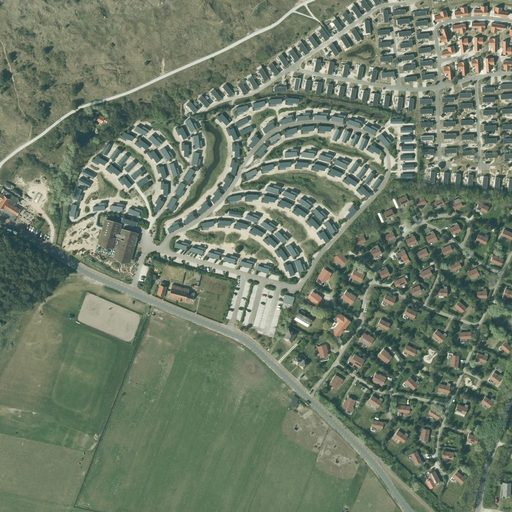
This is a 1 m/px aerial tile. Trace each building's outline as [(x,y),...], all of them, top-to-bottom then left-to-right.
[(372,8),(366,0),(361,0),(368,10),(372,8)] [(363,13),(355,3),(352,6),(359,16),(363,13)] [(461,11),(454,11),(455,16),(468,14),(467,10),(466,6),(460,7),(461,11)] [(474,9),(474,14),(487,14),(487,9),(487,6),(481,6),(481,9),(474,9)] [(494,10),(494,14),(507,16),(507,12),(501,11),(501,7),(495,6),(495,10),(494,10)] [(354,20),(347,10),(343,13),(350,23),(354,20)] [(441,15),(434,17),(436,21),(448,17),(447,13),(446,13),(445,10),(440,11),(441,15)] [(344,27),(337,17),(333,20),(340,30),(344,27)] [(472,23),(472,27),(478,27),(478,31),(484,31),(484,27),(485,27),(485,23),(472,23)] [(491,27),(491,31),(497,32),(497,28),(504,29),(504,25),(491,23),(491,27)] [(465,24),(452,26),(453,30),(459,29),(460,33),(466,32),(465,28),(466,28),(465,24)] [(321,27),(318,30),(325,40),(328,38),(321,27)] [(363,38),(356,27),(352,29),(359,40),(363,38)] [(443,35),(440,36),(441,42),(445,41),(449,40),(446,27),(441,29),(443,35)] [(312,34),(309,36),(316,47),(320,44),(312,34)] [(352,44),(345,34),(341,36),(348,47),(352,44)] [(475,37),(475,50),(479,50),(479,43),(483,43),(483,37),(479,37),(475,37)] [(463,38),(459,39),(461,52),(465,51),(464,44),(468,44),(467,38),(464,39),(463,38)] [(489,38),(489,44),(492,44),(492,51),(497,51),(497,38),(492,38),(489,38)] [(303,40),(299,43),(306,53),(310,50),(303,40)] [(340,52),(333,42),(330,44),(336,54),(340,52)] [(448,50),(442,52),(442,56),(455,53),(454,49),(453,46),(447,47),(448,50)] [(293,47),(290,50),(297,60),(300,57),(293,47)] [(283,52),(279,55),(286,65),(290,63),(283,52)] [(490,57),(485,58),(486,71),(491,70),(490,64),(494,64),(493,58),(490,58),(490,57)] [(475,59),(471,59),(472,65),(475,65),(476,72),(480,71),(479,58),(475,59)] [(511,65),(511,60),(503,61),(503,65),(504,65),(504,69),(510,69),(510,65),(511,65)] [(273,61),(269,64),(277,74),(280,72),(273,61)] [(461,62),(458,62),(458,68),(462,68),(462,75),(467,74),(465,61),(461,62)] [(447,66),(444,67),(444,73),(448,72),(449,79),(453,78),(451,65),(447,66)] [(263,66),(259,69),(265,79),(269,77),(263,66)] [(253,75),(249,77),(255,88),(259,85),(253,75)] [(243,80),(239,83),(245,93),(249,91),(243,80)] [(226,83),(223,86),(232,95),(235,92),(226,83)] [(215,88),(212,90),(220,100),(223,97),(215,88)] [(203,94),(199,97),(208,106),(211,103),(203,94)] [(191,99),(187,102),(196,112),(199,109),(191,99)] [(264,101),(252,103),(253,108),(252,108),(253,111),(260,109),(259,106),(265,105),(264,101)] [(247,105),(235,108),(236,112),(235,112),(236,115),(243,114),(242,111),(248,109),(247,105)] [(303,115),(297,116),(297,121),(309,119),(309,115),(310,115),(310,112),(302,113),(303,115)] [(230,122),(222,113),(219,116),(218,115),(216,117),(221,122),(223,121),(227,125),(230,122)] [(285,118),(280,119),(281,124),(293,122),(292,117),(293,117),(292,114),(285,116),(285,118)] [(337,116),(331,115),(330,120),(343,122),(343,118),(345,118),(345,115),(338,114),(337,116)] [(247,117),(236,123),(238,127),(249,122),(247,117)] [(193,123),(190,118),(186,121),(192,131),(195,129),(196,131),(199,129),(195,122),(193,123)] [(354,120),(348,118),(347,123),(359,127),(360,123),(361,123),(362,120),(355,118),(354,120)] [(262,128),(264,133),(275,126),(272,123),(274,122),(272,120),(266,124),(267,126),(262,128)] [(370,127),(365,124),(363,129),(374,134),(376,130),(377,131),(378,128),(371,125),(370,127)] [(142,128),(137,125),(134,130),(145,135),(147,131),(148,132),(150,130),(143,126),(142,128)] [(253,130),(251,125),(240,131),(242,135),(253,130)] [(313,126),(302,127),(302,131),(301,131),(301,134),(308,134),(308,131),(314,130),(313,126)] [(188,138),(183,127),(179,129),(178,127),(175,129),(179,136),(181,135),(184,140),(188,138)] [(296,127),(284,130),(285,135),(284,135),(285,138),(292,136),(291,133),(297,132),(296,127)] [(238,139),(233,128),(230,129),(229,128),(226,129),(229,136),(232,135),(234,141),(238,139)] [(342,130),(337,128),(332,139),(337,141),(342,130)] [(346,143),(351,132),(346,130),(341,141),(346,143)] [(134,137),(123,132),(122,135),(120,135),(119,137),(126,141),(127,138),(132,141),(134,137)] [(257,135),(255,133),(250,139),(252,141),(248,145),(252,148),(260,139),(256,136),(257,135)] [(281,137),(279,133),(268,139),(270,142),(269,143),(271,146),(277,142),(276,140),(281,137)] [(198,134),(193,135),(195,147),(200,146),(200,148),(203,147),(202,140),(199,140),(198,134)] [(355,147),(359,136),(355,134),(350,145),(355,147)] [(385,138),(381,134),(378,137),(386,146),(389,143),(390,144),(393,142),(387,136),(385,138)] [(156,139),(152,135),(149,138),(158,146),(160,143),(162,144),(164,142),(158,137),(156,139)] [(368,139),(363,137),(359,148),(363,150),(368,139)] [(150,146),(140,139),(138,142),(136,141),(135,144),(141,148),(142,146),(147,150),(150,146)] [(112,144),(108,141),(103,152),(107,154),(112,144)] [(382,150),(371,144),(369,148),(368,147),(366,150),(373,153),(374,151),(379,154),(382,150)] [(267,148),(264,145),(256,153),(259,156),(258,157),(260,159),(265,154),(263,152),(267,148)] [(122,149),(117,146),(110,156),(115,159),(122,149)] [(168,152),(165,147),(161,150),(167,160),(171,157),(172,159),(174,158),(170,151),(168,152)] [(308,151),(302,151),(302,156),(314,157),(315,153),(316,153),(316,150),(308,149),(308,151)] [(160,160),(154,150),(150,153),(150,151),(147,153),(151,159),(153,157),(157,162),(160,160)] [(198,158),(199,152),(195,152),(192,163),(197,164),(196,166),(199,167),(201,159),(198,158)] [(129,156),(126,153),(118,162),(122,165),(129,156)] [(325,156),(319,154),(318,159),(330,162),(331,158),(332,158),(333,155),(325,153),(325,156)] [(107,160),(97,154),(95,158),(94,157),(92,160),(99,163),(100,161),(105,164),(107,160)] [(137,163),(134,159),(125,168),(129,171),(137,163)] [(341,161),(336,159),(334,163),(345,168),(346,164),(348,165),(349,162),(342,159),(341,161)] [(235,174),(238,163),(234,162),(235,160),(232,160),(230,167),(232,167),(231,173),(235,174)] [(291,161),(278,162),(279,167),(278,167),(278,170),(285,169),(285,167),(291,166),(291,161)] [(360,164),(356,161),(350,171),(354,174),(360,164)] [(121,171),(112,163),(109,166),(108,165),(106,168),(112,172),(114,170),(118,174),(121,171)] [(174,163),(169,164),(173,175),(177,174),(177,175),(180,175),(178,167),(175,168),(174,163)] [(326,166),(314,163),(313,167),(311,167),(311,170),(318,172),(319,169),(325,171),(326,166)] [(273,164),(261,166),(262,171),(261,171),(261,174),(269,172),(268,170),(274,168),(273,164)] [(167,177),(163,166),(159,167),(159,166),(156,166),(158,174),(161,173),(162,179),(167,177)] [(368,169),(364,166),(357,176),(361,179),(368,169)] [(141,167),(132,174),(135,178),(144,171),(141,167)] [(96,174),(85,168),(83,172),(94,178),(96,174)] [(191,176),(195,171),(191,168),(184,179),(188,181),(187,182),(190,184),(194,178),(191,176)] [(342,173),(331,168),(330,172),(328,172),(327,175),(334,177),(335,175),(341,177),(342,173)] [(256,169),(244,174),(246,178),(245,178),(246,181),(253,178),(252,176),(258,173),(256,169)] [(375,175),(371,172),(364,182),(368,185),(375,175)] [(226,189),(232,179),(228,177),(229,176),(227,174),(223,181),(225,182),(222,187),(226,189)] [(133,184),(125,175),(122,177),(121,176),(119,178),(123,184),(125,182),(129,187),(133,184)] [(147,175),(137,182),(140,186),(150,179),(147,175)] [(92,182),(81,176),(79,181),(90,186),(92,182)] [(357,182),(347,176),(345,179),(344,179),(342,181),(348,185),(349,183),(355,187),(357,182)] [(383,180),(379,177),(372,187),(376,190),(383,180)] [(186,185),(182,182),(175,193),(179,195),(178,196),(181,198),(185,191),(183,190),(186,185)] [(273,187),(268,186),(266,191),(278,193),(279,189),(281,189),(281,186),(274,185),(273,187)] [(81,193),(82,188),(78,186),(74,197),(79,199),(78,200),(81,201),(83,194),(81,193)] [(371,194),(362,186),(359,189),(358,188),(356,190),(361,195),(363,194),(368,198),(371,194)] [(0,189),(0,206),(3,208),(0,213),(13,221),(17,215),(20,210),(14,206),(19,199),(10,193),(1,188),(0,189)] [(214,203),(222,194),(219,191),(220,190),(218,188),(213,194),(215,196),(211,200),(214,203)] [(290,192),(285,190),(283,195),(294,200),(296,196),(297,196),(299,193),(291,190),(290,192)] [(438,198),(433,200),(436,206),(444,203),(441,197),(440,194),(437,195),(438,198)] [(241,195),(229,197),(230,201),(228,201),(229,204),(236,203),(236,200),(242,199),(241,195)] [(276,197),(265,195),(264,199),(262,199),(262,202),(269,204),(269,201),(275,202),(276,197)] [(393,198),(392,198),(396,207),(397,207),(396,207),(399,206),(400,206),(399,204),(400,204),(401,205),(409,201),(406,195),(398,199),(397,200),(396,197),(393,199),(393,198)] [(158,212),(164,202),(160,199),(161,198),(159,197),(155,203),(157,204),(154,209),(158,212)] [(174,204),(177,199),(173,197),(167,207),(171,209),(170,211),(173,212),(177,206),(174,204)] [(426,203),(425,200),(424,197),(416,200),(418,206),(426,203)] [(455,202),(452,203),(455,209),(463,206),(461,202),(463,201),(462,198),(460,199),(459,197),(454,200),(455,202)] [(306,201),(301,198),(298,202),(309,209),(311,205),(312,206),(314,203),(307,199),(306,201)] [(293,204),(282,200),(280,203),(278,203),(277,205),(284,208),(285,206),(291,208),(293,204)] [(477,200),(476,203),(478,204),(476,208),(486,212),(488,207),(479,202),(478,202),(479,201),(477,200)] [(94,205),(94,210),(106,208),(106,204),(107,204),(107,201),(99,202),(99,204),(94,205)] [(197,211),(200,215),(210,207),(207,204),(208,203),(207,201),(201,206),(202,207),(197,211)] [(73,203),(70,214),(75,215),(74,217),(77,217),(79,210),(77,209),(78,204),(73,203)] [(350,212),(346,216),(349,219),(357,211),(354,207),(355,206),(353,205),(348,210),(350,212)] [(135,208),(130,207),(128,212),(139,216),(141,211),(142,212),(143,209),(136,206),(135,208)] [(308,214),(297,207),(295,210),(294,210),(292,212),(298,216),(300,214),(305,217),(308,214)] [(320,211),(316,208),(312,211),(321,219),(324,216),(326,217),(328,215),(321,210),(320,211)] [(378,213),(377,213),(382,222),(382,221),(385,220),(384,218),(386,217),(386,218),(394,215),(392,209),(384,212),(384,213),(382,214),(381,211),(381,212),(378,213)] [(183,221),(185,225),(195,218),(193,215),(195,214),(193,212),(186,216),(188,218),(183,221)] [(252,216),(247,214),(245,218),(256,222),(258,219),(259,219),(260,216),(253,213),(252,216)] [(122,217),(121,222),(136,226),(138,221),(122,217)] [(320,226),(312,218),(309,221),(307,219),(305,222),(310,226),(312,225),(317,230),(320,226)] [(115,247),(116,247),(118,248),(115,257),(121,259),(129,261),(136,238),(137,233),(123,229),(121,234),(120,233),(119,233),(117,233),(119,226),(120,223),(106,219),(103,230),(99,243),(115,247)] [(167,228),(169,233),(180,227),(178,223),(179,223),(178,220),(172,224),(173,226),(167,228)] [(214,221),(202,223),(203,228),(201,228),(202,231),(209,229),(209,227),(215,225),(214,221)] [(248,224),(237,221),(235,225),(234,225),(233,228),(240,230),(241,227),(247,229),(248,224)] [(268,224),(263,221),(261,225),(271,231),(273,227),(275,228),(276,226),(270,222),(268,224)] [(332,225),(329,221),(324,224),(331,234),(335,231),(336,232),(339,231),(334,224),(332,225)] [(458,225),(456,222),(454,223),(455,226),(450,228),(452,234),(461,230),(458,224),(458,225)] [(264,232),(253,226),(251,230),(250,230),(249,232),(255,236),(256,233),(262,236),(264,232)] [(392,232),(391,229),(388,230),(390,233),(385,235),(387,241),(395,238),(393,232),(392,232)] [(511,239),(511,237),(511,232),(504,229),(501,235),(511,239)] [(283,235),(279,231),(275,235),(284,243),(287,240),(288,241),(290,239),(285,233),(283,235)] [(331,241),(324,231),(320,233),(319,232),(317,234),(321,240),(323,238),(326,243),(331,241)] [(434,233),(433,231),(430,232),(431,234),(426,237),(428,242),(437,239),(434,233)] [(363,235),(362,235),(361,232),(359,233),(360,236),(355,238),(358,244),(366,241),(363,235)] [(414,236),(412,233),(410,235),(411,237),(406,240),(408,245),(417,242),(414,236)] [(485,234),(484,237),(478,234),(476,240),(485,244),(488,238),(487,238),(488,235),(485,234)] [(278,244),(269,236),(266,240),(265,239),(263,241),(268,245),(270,243),(275,248),(278,244)] [(182,244),(176,242),(174,247),(186,250),(187,246),(189,246),(190,243),(182,242),(182,244)] [(290,244),(286,247),(292,257),(296,254),(297,256),(300,254),(296,247),(293,249),(290,244)] [(378,247),(377,244),(375,245),(376,248),(371,250),(374,256),(381,253),(379,247),(378,247)] [(450,245),(441,248),(444,254),(452,250),(453,250),(453,251),(456,250),(454,247),(452,248),(452,249),(450,245)] [(198,248),(192,247),(191,251),(203,255),(204,251),(205,251),(206,248),(199,246),(198,248)] [(401,252),(396,254),(398,260),(403,258),(405,263),(409,261),(407,256),(404,250),(403,248),(400,249),(401,252)] [(428,254),(425,248),(417,252),(416,251),(414,252),(415,255),(418,254),(420,258),(428,254)] [(288,259),(281,249),(278,251),(277,250),(275,252),(279,258),(281,256),(284,261),(288,259)] [(214,253),(208,251),(207,256),(219,259),(220,255),(221,255),(222,252),(215,250),(214,253)] [(341,265),(347,259),(344,256),(344,255),(339,251),(333,257),(341,265)] [(501,265),(503,259),(493,255),(493,254),(491,253),(490,256),(492,257),(491,261),(501,265)] [(230,257),(224,256),(223,261),(235,264),(236,259),(238,260),(238,257),(231,255),(230,257)] [(300,259),(295,261),(299,272),(304,270),(305,272),(307,271),(305,264),(302,265),(300,259)] [(453,270),(461,267),(459,263),(462,261),(461,259),(459,260),(459,261),(450,265),(453,270)] [(247,262),(241,261),(240,265),(251,269),(253,265),(254,265),(255,262),(247,260),(247,262)] [(295,275),(291,263),(287,265),(286,263),(284,264),(286,272),(289,271),(291,276),(295,275)] [(264,267),(258,265),(257,270),(269,273),(270,269),(272,270),(272,267),(265,264),(264,267)] [(387,268),(385,266),(383,267),(384,270),(379,272),(382,278),(390,274),(387,268)] [(423,278),(432,274),(430,270),(432,269),(431,266),(429,267),(429,268),(421,272),(423,278)] [(331,273),(324,268),(318,277),(325,282),(327,278),(328,279),(331,273)] [(482,274),(481,271),(478,272),(476,268),(468,272),(470,278),(479,274),(480,275),(482,274)] [(358,272),(354,270),(350,277),(360,282),(364,274),(358,271),(358,272)] [(396,280),(394,281),(395,285),(398,284),(399,286),(407,282),(405,278),(406,278),(408,277),(406,274),(404,275),(405,276),(404,277),(396,280)] [(160,285),(157,294),(163,295),(166,286),(165,286),(166,283),(161,282),(160,285)] [(172,285),(169,298),(178,300),(186,302),(187,299),(192,301),(195,293),(190,292),(189,292),(189,290),(172,285)] [(421,289),(419,285),(410,289),(413,295),(422,291),(422,292),(425,291),(423,288),(421,289)] [(446,289),(447,286),(444,286),(443,289),(438,288),(437,295),(447,295),(447,289),(446,289)] [(486,291),(486,288),(483,288),(483,291),(477,291),(477,297),(486,297),(486,291)] [(511,291),(505,289),(503,295),(511,297),(511,291)] [(322,297),(316,293),(316,294),(312,291),(307,298),(316,304),(322,297)] [(350,293),(346,291),(341,297),(350,304),(356,297),(350,292),(350,293)] [(285,294),(283,302),(292,304),(294,297),(285,294)] [(392,297),(386,294),(383,300),(392,305),(395,299),(396,296),(393,295),(392,297)] [(462,312),(466,307),(459,301),(455,306),(462,312)] [(417,312),(416,312),(407,307),(404,313),(414,318),(416,314),(418,315),(419,312),(417,311),(417,312)] [(309,324),(310,322),(311,323),(313,320),(312,319),(313,318),(304,313),(305,312),(301,310),(300,311),(299,310),(296,316),(309,324)] [(338,324),(332,332),(338,336),(350,321),(344,316),(344,317),(340,313),(338,316),(339,317),(337,320),(340,323),(339,324),(338,324)] [(387,329),(390,323),(381,319),(378,325),(387,329)] [(291,342),(296,333),(288,328),(283,338),(291,342)] [(442,335),(437,330),(433,335),(441,342),(445,337),(446,335),(444,333),(442,335)] [(369,346),(374,338),(368,335),(364,333),(360,340),(369,346)] [(509,345),(505,342),(501,346),(507,353),(511,348),(511,346),(511,344),(511,343),(509,345)] [(328,351),(326,344),(317,346),(320,357),(328,355),(327,351),(328,351)] [(417,350),(416,350),(407,345),(404,351),(414,355),(415,351),(418,352),(419,350),(417,349),(417,350)] [(388,354),(389,353),(384,349),(378,356),(386,363),(392,356),(388,354)] [(487,356),(488,354),(485,353),(484,355),(477,353),(475,359),(485,362),(487,356)] [(359,367),(364,359),(355,354),(350,361),(354,363),(354,364),(359,367)] [(301,359),(298,355),(293,360),(297,364),(298,363),(300,365),(303,368),(307,363),(302,358),(301,359)] [(498,376),(494,372),(490,377),(497,383),(501,378),(501,377),(502,375),(500,374),(498,376)] [(375,373),(372,380),(382,385),(386,377),(380,374),(379,375),(375,373)] [(335,375),(329,384),(336,388),(339,385),(343,379),(335,375)] [(410,377),(405,381),(413,389),(417,384),(410,377)] [(449,386),(450,384),(447,383),(447,385),(440,384),(438,390),(448,392),(450,386),(449,386)] [(372,395),(369,401),(378,407),(381,401),(383,399),(380,397),(379,399),(378,400),(372,395)] [(490,400),(485,396),(481,401),(489,407),(493,402),(492,402),(494,400),(491,398),(490,400)] [(345,400),(342,406),(348,409),(346,412),(350,413),(351,411),(353,407),(352,407),(355,400),(348,397),(346,401),(345,400)] [(467,408),(468,405),(465,404),(464,407),(458,404),(455,410),(465,414),(467,408)] [(438,412),(432,408),(428,413),(438,419),(441,413),(442,411),(439,409),(438,412)] [(373,420),(371,426),(382,428),(383,424),(386,425),(386,422),(384,421),(384,422),(373,420)] [(398,430),(394,436),(403,442),(407,437),(406,436),(407,436),(408,434),(406,432),(404,434),(404,435),(398,430)] [(478,437),(479,435),(476,434),(475,436),(469,434),(467,440),(476,443),(479,437),(478,437)] [(416,451),(411,454),(415,463),(419,462),(420,462),(421,464),(423,463),(422,461),(422,460),(421,461),(416,451)] [(454,452),(443,451),(442,457),(453,459),(453,454),(456,455),(456,452),(454,451),(454,452)] [(431,479),(427,481),(430,488),(435,485),(434,483),(438,481),(438,482),(439,483),(441,482),(440,480),(439,481),(439,480),(434,471),(429,473),(431,479)] [(463,476),(457,471),(453,476),(461,483),(465,478),(467,476),(464,474),(463,476)] [(510,496),(511,483),(502,482),(502,488),(503,488),(502,495),(510,496)]
